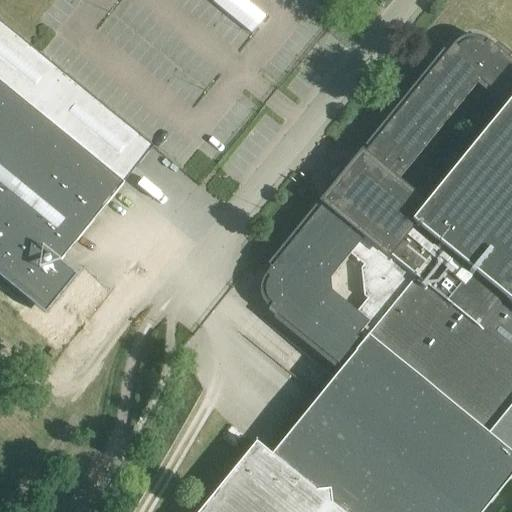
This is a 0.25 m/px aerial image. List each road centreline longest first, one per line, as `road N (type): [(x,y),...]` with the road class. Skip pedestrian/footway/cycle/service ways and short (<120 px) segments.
road 1 (unclassified): [(175,285),(413,0)]
road 2 (unknown): [(68,0),(51,18),(49,35),(141,114),(164,119),(214,75)]
road 3 (unknown): [(97,237),(117,204),(112,183),(0,87)]
